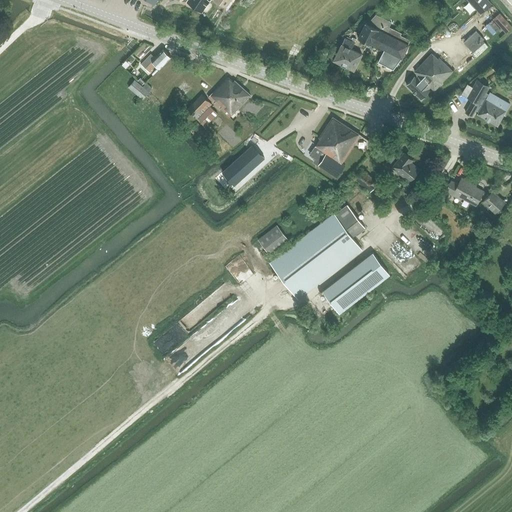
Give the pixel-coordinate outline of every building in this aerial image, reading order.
[(188,0),(187,2),(202,11),(209,0),(188,0)] [(466,0),(480,14),(491,4),(487,0),(466,0)] [(505,33),(511,27),(499,13),(492,20),(505,33)] [(393,69),(402,58),(409,44),(408,44),(410,40),(400,35),(401,33),(374,19),(371,26),(366,23),(358,38),(371,45),(372,43),(384,49),(378,62),(377,65),(391,72),(393,69)] [(503,37),(489,22),(477,34),(490,48),(503,37)] [(354,70),(362,54),(351,49),(354,43),(354,42),(356,39),(353,37),(351,41),(345,38),(334,60),(354,70)] [(160,69),(171,57),(162,49),(154,57),(151,54),(140,65),(149,73),(156,65),(160,69)] [(434,91),(453,71),(439,57),(437,59),(432,54),(414,71),(418,76),(416,78),(414,76),(406,85),(421,99),(431,88),(434,91)] [(142,86),(145,82),(140,77),(137,81),(135,79),(128,87),(143,99),(152,88),(146,83),(143,86),(142,86)] [(229,118),(251,95),(235,80),(233,81),(227,77),(208,98),(229,118)] [(478,79),(467,97),(472,99),(465,112),(472,116),(490,86),(478,79)] [(466,85),(462,93),(467,95),(471,88),(466,85)] [(489,92),(477,114),(497,125),(510,103),(489,92)] [(201,94),(188,108),(187,109),(197,119),(196,120),(205,128),(218,114),(210,106),(212,105),(201,94)] [(343,163),(362,135),(332,116),(314,144),(316,145),(314,149),(308,145),(302,155),(337,178),(345,165),(343,163)] [(252,145),(222,172),(235,185),(264,158),(252,145)] [(391,163),(398,153),(391,148),(384,158),(391,163)] [(420,169),(408,159),(410,158),(403,152),(391,168),(409,183),(420,169)] [(370,192),(378,183),(361,169),(354,179),(370,192)] [(476,204),(483,191),(472,185),(473,183),(462,178),(458,184),(451,180),(446,190),(453,194),(452,195),(461,199),(462,197),(476,204)] [(482,202),(491,210),(495,214),(506,203),(493,190),(482,202)] [(335,214),(270,263),(297,298),(361,248),(352,237),(365,227),(348,205),(335,214)] [(289,240),(278,225),(258,240),(270,255),(289,240)] [(382,264),(372,252),(357,263),(322,291),(337,311),(387,272),(382,264)] [(154,343),(163,350),(171,340),(162,333),(154,343)]
